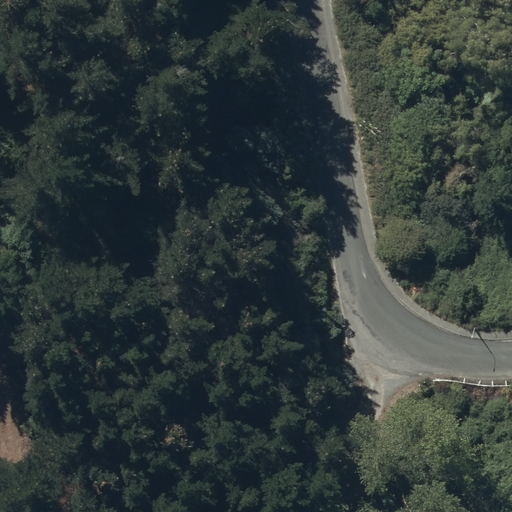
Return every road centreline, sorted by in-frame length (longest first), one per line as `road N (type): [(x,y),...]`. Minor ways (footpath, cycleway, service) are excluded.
road 1 (residential): [(307,0),(313,67),(365,283),(386,325),(425,347),(511,361)]
road 2 (track): [(386,325),(371,441),(373,511)]
road 3 (track): [(10,511),(0,392)]
